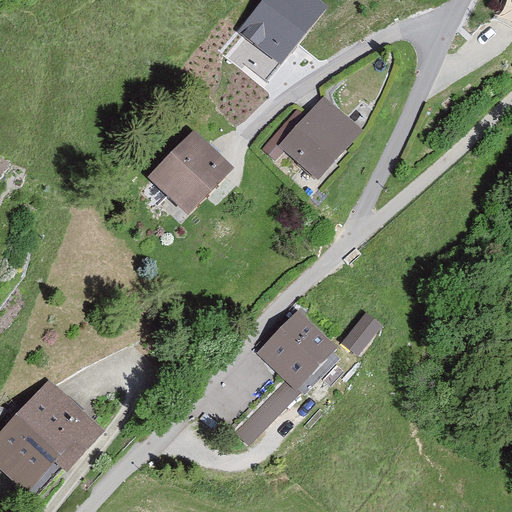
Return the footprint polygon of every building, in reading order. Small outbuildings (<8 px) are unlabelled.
[(321,0),(264,0),(239,31),(280,65),(329,6),(321,0)] [(362,134),(324,100),(279,151),(317,185),(362,134)] [(234,173),(194,135),(149,181),(189,220),(234,173)] [(338,352),(297,315),(256,360),(297,397),(338,352)] [(383,328),(368,316),(344,345),(358,357),(383,328)] [(101,438),(46,387),(0,437),(0,469),(29,496),(57,465),(67,475),(101,438)]
